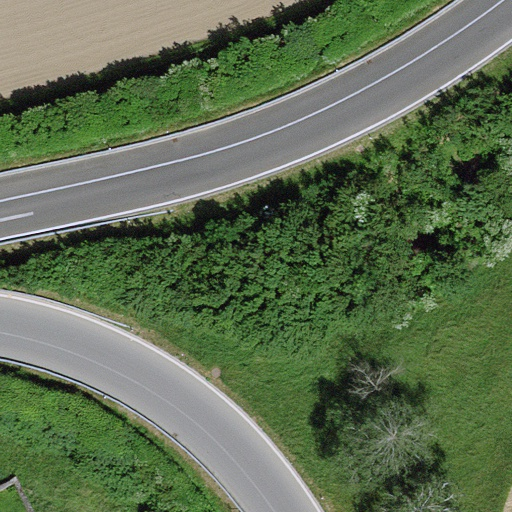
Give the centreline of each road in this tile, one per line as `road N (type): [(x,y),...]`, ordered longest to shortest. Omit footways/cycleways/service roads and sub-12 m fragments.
road 1 (motorway): [(511,15),(373,104),(262,154),(0,219)]
road 2 (motorway): [(0,314),(107,346),(184,390),(243,442),(297,511)]
